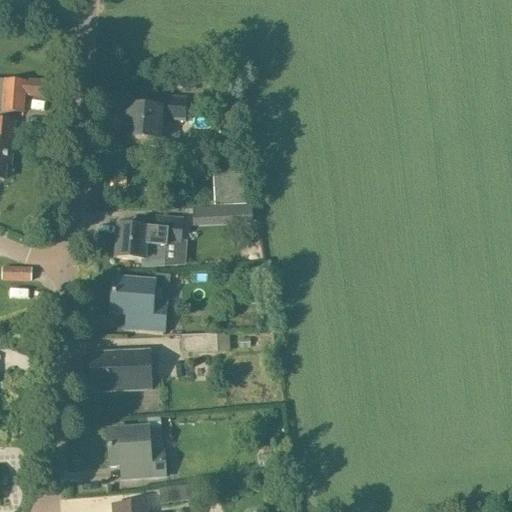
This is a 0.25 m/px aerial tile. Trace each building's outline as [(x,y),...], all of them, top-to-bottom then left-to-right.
[(0,80),(0,112),(24,115),(27,83),(0,80)] [(161,97),(160,109),(128,107),(126,140),(141,142),(141,147),(159,148),(161,121),(184,123),(184,121),(193,122),(195,101),(187,101),(187,99),(161,97)] [(12,123),(0,122),(0,182),(3,182),(4,166),(9,167),(12,123)] [(143,218),(142,229),(118,228),(116,260),(144,262),(145,261),(176,263),(177,247),(181,247),(182,220),(143,218)] [(2,268),(1,282),(31,283),(32,269),(2,268)] [(153,306),(155,285),(113,281),(110,316),(126,317),(125,330),(164,333),(166,307),(153,306)] [(183,355),(217,353),(217,336),(182,338),(183,355)] [(149,353),(91,356),(92,395),(150,392),(149,353)] [(138,420),(139,431),(107,433),(110,470),(120,469),(121,482),(165,478),(163,453),(162,454),(160,419),(138,420)] [(161,506),(194,501),(192,487),(159,491),(161,506)]
